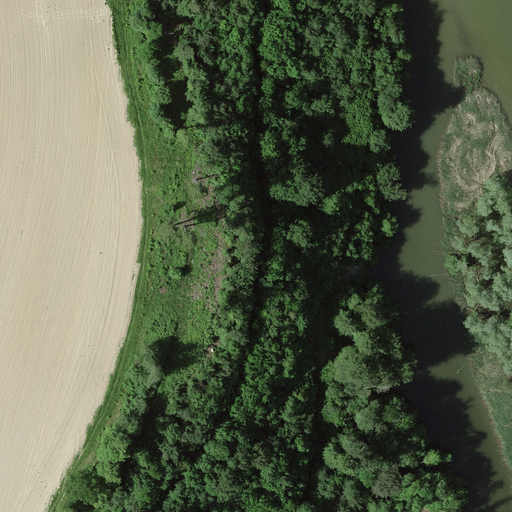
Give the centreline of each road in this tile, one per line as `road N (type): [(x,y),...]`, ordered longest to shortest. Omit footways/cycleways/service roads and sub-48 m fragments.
road 1 (track): [(262,0),(252,63),(266,217),(258,282),(226,389),(200,442),(145,511)]
road 2 (track): [(354,0),(369,25),(374,61),(370,121),(318,323),(318,386),(293,511)]
